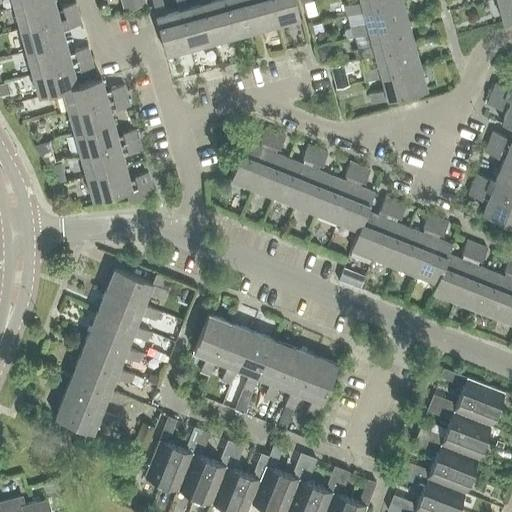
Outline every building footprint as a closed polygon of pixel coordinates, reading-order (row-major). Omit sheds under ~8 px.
[(53,0),(37,0),(13,7),(19,29),(59,18),(53,0)] [(145,0),(120,0),(123,10),(146,3),(145,0)] [(161,0),(151,0),(156,15),(155,15),(166,54),(189,48),(178,9),(165,12),(161,0)] [(175,0),(178,9),(189,48),(210,42),(200,3),(187,6),(185,0),(175,0)] [(209,0),(198,0),(200,3),(210,42),(233,36),(222,0),(209,0)] [(222,0),(233,36),(254,30),(246,0),(222,0)] [(246,0),(254,30),(277,24),(270,0),(246,0)] [(270,0),(277,24),(299,18),(294,0),(270,0)] [(358,0),(344,4),(344,6),(346,14),(362,9),(396,0),(358,0)] [(366,22),(350,26),(350,27),(352,36),(368,31),(407,21),(401,0),(396,0),(362,9),(366,22)] [(511,0),(496,0),(503,21),(511,18),(511,0)] [(64,16),(78,13),(75,2),(62,6),(64,16)] [(64,16),(67,27),(81,23),(78,13),(64,16)] [(59,18),(19,29),(25,51),(65,40),(59,18)] [(359,58),(374,53),(413,43),(407,21),(368,31),(372,44),(356,48),(359,58)] [(350,27),(343,29),(345,38),(352,36),(350,27)] [(65,40),(25,51),(31,73),(71,62),(65,40)] [(365,80),(380,75),(420,65),(413,43),(374,53),(378,66),(362,70),(365,80)] [(87,46),(74,50),(76,60),(90,57),(87,46)] [(329,57),(331,53),(329,46),(318,49),(321,59),(329,57)] [(90,57),(76,60),(79,71),(93,67),(90,57)] [(38,96),(62,89),(62,88),(77,84),(77,83),(71,62),(31,73),(38,96)] [(348,85),(343,63),(330,66),(336,88),(348,85)] [(426,88),(420,65),(380,75),(384,88),(368,92),(371,102),(386,98),(387,99),(426,88)] [(101,77),(98,78),(77,83),(77,84),(62,88),(62,89),(68,111),(107,100),(101,78),(101,77)] [(508,87),(495,82),(491,92),(504,98),(508,87)] [(10,93),(7,83),(0,84),(0,94),(0,96),(10,93)] [(113,98),(126,95),(123,84),(110,88),(113,98)] [(504,98),(491,92),(487,103),(500,108),(504,98)] [(116,109),(129,105),(126,95),(113,98),(116,109)] [(107,100),(68,111),(74,133),(113,122),(107,100)] [(501,121),(501,122),(511,126),(511,100),(510,100),(501,121)] [(113,122),(74,133),(80,155),(119,144),(113,122)] [(269,144),(274,131),(264,127),(259,140),(269,144)] [(125,142),(138,139),(135,128),(122,132),(125,142)] [(279,148),(285,135),(274,131),(269,144),(279,148)] [(505,136),(492,131),(488,141),(501,146),(505,136)] [(128,153),(141,149),(138,139),(125,142),(128,153)] [(245,141),(230,178),(252,187),(267,149),(245,141)] [(501,146),(488,141),(484,151),(497,157),(501,146)] [(119,144),(80,155),(86,177),(125,166),(119,144)] [(312,161),(317,148),(307,144),(301,157),(312,161)] [(322,165),(327,152),(317,148),(312,161),(322,165)] [(511,150),(507,148),(499,170),(511,174),(511,150)] [(267,149),(252,187),(273,195),(288,158),(267,149)] [(288,158),(273,195),(294,204),(309,166),(288,158)] [(354,178),(360,165),(349,161),(344,174),(354,178)] [(364,182),(369,169),(360,165),(354,178),(364,182)] [(125,166),(86,177),(92,198),(92,200),(129,189),(132,201),(153,195),(150,184),(137,187),(136,183),(131,185),(125,166)] [(309,166),(294,204),(316,212),(331,175),(309,166)] [(489,179),(485,189),(491,191),(511,199),(511,174),(499,170),(494,181),(489,179)] [(147,172),(134,175),(136,183),(137,187),(150,184),(147,172)] [(476,173),(472,184),(485,189),(489,179),(476,173)] [(331,175),(316,212),(337,221),(352,183),(331,175)] [(76,186),(75,181),(66,183),(68,189),(76,186)] [(352,183),(337,221),(358,229),(366,210),(367,210),(374,192),(352,183)] [(472,184),(468,194),(481,199),(485,189),(472,184)] [(483,212),(482,213),(511,224),(511,199),(491,191),(483,212)] [(390,213),(395,200),(385,196),(379,209),(390,213)] [(400,217),(405,204),(395,200),(390,213),(400,217)] [(358,229),(350,248),(373,256),(388,219),(367,210),(366,210),(358,229)] [(433,230),(438,217),(427,213),(422,226),(433,230)] [(442,234),(447,221),(438,217),(433,230),(442,234)] [(388,219),(373,256),(394,265),(409,227),(388,219)] [(409,227),(394,265),(415,273),(430,236),(409,227)] [(430,236),(415,273),(436,281),(437,282),(448,254),(449,254),(452,244),(451,244),(430,236)] [(471,256),(477,243),(466,239),(461,252),(471,256)] [(482,260),(487,247),(477,243),(471,256),(482,260)] [(436,281),(432,291),(454,300),(469,262),(449,254),(448,254),(437,282),(436,281)] [(469,262),(454,300),(475,308),(490,270),(469,262)] [(114,267),(105,289),(143,304),(148,292),(163,298),(167,289),(151,283),(152,282),(114,267)] [(343,267),(339,279),(346,281),(351,269),(343,267)] [(490,270),(475,308),(497,316),(511,279),(490,270)] [(511,278),(511,279),(497,316),(511,322),(511,278)] [(105,289),(97,310),(135,325),(139,313),(155,319),(158,310),(143,304),(105,289)] [(97,310),(88,331),(126,346),(131,334),(146,340),(150,331),(135,325),(97,310)] [(209,375),(215,359),(214,359),(229,321),(207,313),(193,351),(205,356),(199,371),(209,375)] [(230,383),(236,368),(251,330),(229,321),(214,359),(215,359),(227,364),(221,379),(230,383)] [(251,391),(257,376),(272,338),(251,330),(236,368),(248,372),(242,388),(251,391)] [(88,331),(80,353),(118,367),(122,355),(138,362),(141,352),(126,346),(88,331)] [(272,400),(278,384),(293,347),(272,338),(257,376),(269,381),(263,396),(272,400)] [(294,408),(300,393),(314,355),(293,347),(278,384),(290,389),(284,404),(294,408)] [(153,357),(162,361),(165,354),(156,351),(153,357)] [(80,353),(72,374),(109,388),(114,377),(129,383),(133,373),(118,367),(80,353)] [(300,393),(312,397),(306,413),(315,416),(321,401),(322,402),(337,364),(314,355),(300,393)] [(466,376),(443,367),(440,376),(458,383),(459,381),(464,383),(459,394),(497,408),(504,391),(466,376)] [(72,374),(63,395),(101,410),(105,398),(121,404),(124,395),(109,388),(72,374)] [(133,374),(130,382),(140,386),(143,378),(133,374)] [(147,379),(156,383),(158,377),(149,374),(147,379)] [(242,388),(234,408),(243,412),(251,391),(242,388)] [(433,393),(430,401),(490,425),(497,408),(459,394),(455,404),(450,402),(451,400),(433,393)] [(116,416),(101,410),(63,395),(54,417),(92,432),(97,419),(112,425),(116,416)] [(490,425),(430,401),(426,409),(444,416),(445,414),(450,416),(446,427),(484,442),(490,425)] [(284,404),(276,425),(285,428),(294,408),(284,404)] [(176,419),(170,416),(167,415),(158,438),(143,476),(160,483),(175,445),(165,441),(167,436),(169,437),(176,419)] [(145,449),(154,426),(143,422),(134,445),(145,449)] [(186,450),(175,445),(160,483),(177,490),(201,429),(193,426),(186,444),(188,444),(186,450)] [(419,427),(416,435),(477,459),(484,442),(446,427),(442,438),(437,436),(437,434),(419,427)] [(201,429),(177,490),(194,496),(209,458),(198,454),(200,449),(202,450),(209,432),(201,429)] [(477,459),(416,435),(413,443),(431,450),(432,448),(437,450),(433,461),(471,475),(477,459)] [(220,463),(209,458),(194,496),(211,503),(235,442),(227,439),(220,457),(222,458),(220,463)] [(250,502),(251,502),(267,509),(282,471),(271,467),(273,462),(275,463),(282,445),(274,441),(268,455),(269,455),(250,502)] [(235,442),(211,503),(227,509),(242,472),(231,467),(234,462),(235,463),(243,445),(235,442)] [(242,472),(227,509),(233,511),(246,511),(251,502),(250,502),(269,455),(268,455),(260,452),(253,470),(255,471),(253,476),(242,472)] [(293,476),(282,471),(267,509),(274,511),(285,511),(308,455),(300,452),(293,470),(295,471),(293,476)] [(308,455),(285,511),(304,511),(315,484),(304,480),(306,475),(308,476),(316,458),(308,455)] [(406,460),(403,468),(464,492),(471,475),(433,461),(429,471),(423,469),(424,467),(406,460)] [(326,489),(315,484),(304,511),(323,511),(341,468),(333,465),(326,483),(328,484),(326,489)] [(341,468),(323,511),(343,511),(349,498),(338,494),(340,488),(342,489),(349,471),(341,468)] [(464,492),(403,468),(400,476),(418,483),(419,481),(424,483),(419,494),(457,509),(464,492)] [(363,511),(366,505),(375,481),(367,478),(360,496),(362,497),(360,502),(349,498),(343,511),(363,511)] [(393,494),(390,501),(416,511),(456,511),(457,509),(419,494),(415,505),(410,503),(411,501),(393,494)] [(0,500),(0,511),(51,511),(47,497),(22,504),(20,495),(0,500)] [(416,511),(390,501),(387,509),(393,511),(416,511)]
